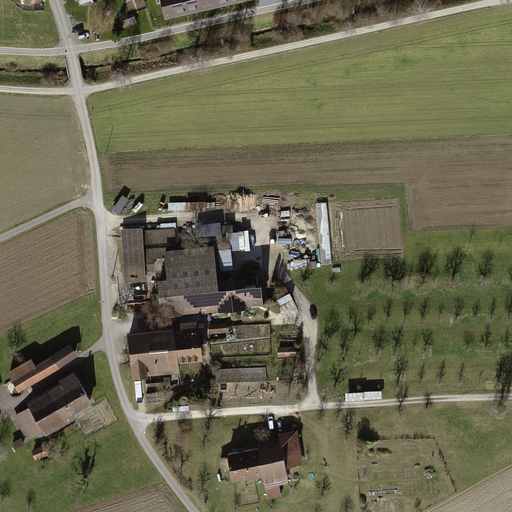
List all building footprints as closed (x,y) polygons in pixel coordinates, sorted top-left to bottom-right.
[(184,0),(161,0),(166,20),(187,15),(184,0)] [(206,0),(184,0),(187,15),(209,10),(206,0)] [(229,0),(206,0),(209,10),(231,5),(229,0)] [(328,202),(320,202),(324,263),(332,262),(328,202)] [(147,230),(127,231),(129,281),(149,280),(147,230)] [(154,316),(265,307),(262,276),(223,280),(219,247),(169,252),(172,284),(151,286),(154,316)] [(179,373),(178,361),(203,358),(199,320),(130,327),(135,377),(179,373)] [(9,370),(24,394),(80,358),(70,342),(35,365),(30,357),(9,370)] [(298,356),(298,345),(279,346),(280,357),(298,356)] [(220,382),(268,380),(268,367),(219,368),(220,382)] [(73,372),(24,403),(46,438),(95,407),(73,372)] [(259,447),(222,454),(224,466),(231,465),(233,478),(262,473),(267,499),(282,496),(279,482),(292,480),(289,467),(305,464),(298,428),(281,431),(282,438),(259,442),(259,447)] [(45,445),(33,449),(36,459),(48,455),(45,445)]
